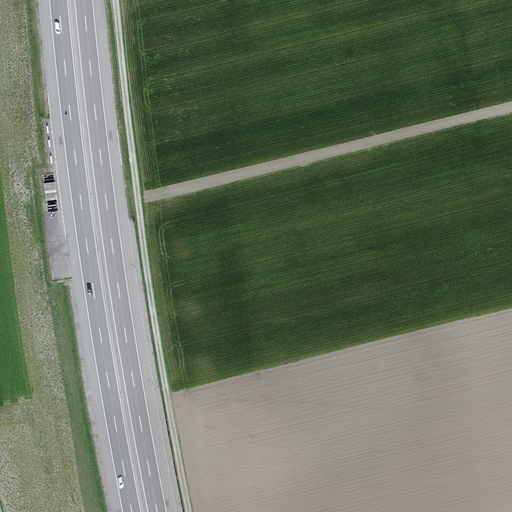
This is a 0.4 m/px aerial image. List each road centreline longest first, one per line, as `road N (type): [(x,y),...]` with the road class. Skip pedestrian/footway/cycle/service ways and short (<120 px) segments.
road 1 (motorway): [(157,511),(118,287),(83,0)]
road 2 (track): [(188,511),(146,268),(115,0)]
road 3 (motorway): [(58,0),(93,290),(131,511)]
